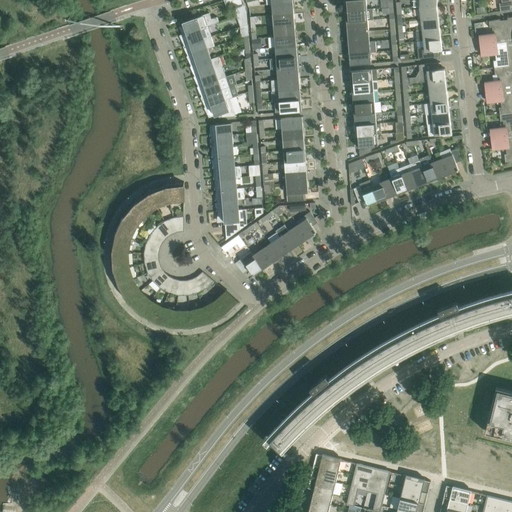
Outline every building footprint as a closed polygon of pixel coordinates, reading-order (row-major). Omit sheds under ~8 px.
[(223,0),(227,11),(233,9),(230,0),(223,0)] [(236,0),(230,0),(233,9),(239,7),(236,0)] [(345,0),(345,11),(367,9),(365,0),(344,0),(345,0)] [(511,0),(501,0),(502,3),(499,3),(500,11),(511,9),(511,7),(511,0)] [(293,2),(271,4),(272,15),(294,13),(293,2)] [(439,17),(437,6),(419,7),(421,19),(439,17)] [(373,9),(367,9),(345,11),(346,22),(368,20),(374,19),(373,9)] [(181,29),(183,34),(201,28),(201,29),(207,27),(206,26),(219,22),(217,17),(211,19),(209,13),(203,15),(198,17),(184,22),(183,21),(183,22),(185,27),(181,29)] [(294,13),(272,15),(273,26),(294,24),(294,13)] [(503,17),(506,42),(511,41),(511,16),(507,17),(508,19),(504,20),(504,17),(503,17)] [(422,25),(416,26),(416,30),(440,27),(439,17),(421,19),(422,25)] [(479,36),(479,38),(480,45),(478,45),(506,42),(503,17),(503,20),(500,20),(500,19),(488,21),(489,27),(492,27),(493,34),(479,36)] [(346,22),(347,32),(368,31),(368,20),(346,22)] [(241,37),(244,36),(249,35),(248,24),(240,26),(241,37)] [(294,24),(273,26),(274,36),(295,35),(294,24)] [(207,28),(207,27),(201,29),(201,28),(183,34),(184,37),(182,38),(184,45),(204,38),(201,30),(207,28)] [(417,41),(424,40),(441,38),(440,27),(416,30),(417,41)] [(347,32),(348,43),(369,41),(368,31),(347,32)] [(295,35),(274,36),(275,47),(296,46),(295,35)] [(188,47),(185,48),(187,54),(188,56),(190,55),(190,54),(208,49),(214,46),(211,36),(204,38),(187,44),(187,45),(188,47)] [(260,48),(259,38),(256,38),(252,38),(253,48),(260,48)] [(442,49),(441,38),(424,40),(424,47),(417,48),(419,59),(438,56),(437,50),(442,49)] [(348,43),(349,54),(370,52),(369,41),(348,43)] [(506,42),(478,45),(478,46),(480,46),(481,55),(495,53),(496,60),(493,61),(494,67),(509,65),(506,42)] [(296,46),(275,47),(276,58),(297,56),(296,46)] [(211,59),(208,49),(190,54),(190,55),(191,57),(189,59),(191,66),(211,59)] [(350,65),(371,63),(370,52),(349,54),(350,65)] [(192,69),(194,76),(222,66),(219,56),(211,59),(191,66),(194,65),(195,68),(192,69)] [(276,58),(270,59),(271,69),(277,69),(298,67),(297,56),(276,58)] [(417,78),(410,79),(411,83),(428,81),(445,79),(444,68),(441,68),(437,69),(436,62),(420,64),(421,70),(417,78)] [(485,83),(485,85),(486,92),(484,92),(511,89),(509,65),(494,67),(495,74),(498,74),(498,81),(485,83)] [(196,79),(198,86),(226,77),(222,66),(194,76),(195,76),(197,75),(198,78),(196,79)] [(298,67),(277,69),(278,80),(299,78),(298,67)] [(350,71),(351,82),(378,80),(377,69),(350,71)] [(229,87),(226,77),(198,86),(201,85),(202,88),(199,89),(201,96),(229,87)] [(278,80),(271,80),(272,91),(279,90),(300,89),(299,78),(278,80)] [(445,79),(428,81),(429,92),(447,90),(445,79)] [(376,80),(351,82),(352,93),(373,91),(377,91),(378,88),(378,82),(376,80)] [(203,100),(205,107),(230,98),(232,97),(233,97),(229,87),(201,96),(202,97),(204,96),(205,98),(203,100)] [(300,89),(279,90),(279,101),(301,99),(300,89)] [(511,91),(511,89),(484,92),(484,93),(486,92),(487,99),(487,102),(501,100),(502,107),(499,107),(500,114),(511,112),(511,91)] [(447,90),(429,92),(431,103),(448,101),(447,90)] [(352,93),(353,103),(374,102),(373,91),(352,93)] [(209,109),(206,110),(208,115),(209,117),(215,115),(215,116),(216,116),(216,115),(218,114),(220,116),(219,116),(219,117),(236,116),(236,115),(235,115),(229,98),(208,106),(209,109)] [(301,110),(301,99),(279,101),(275,101),(276,112),(301,110)] [(374,102),(353,103),(354,114),(375,112),(381,112),(381,101),(374,102)] [(431,103),(424,104),(425,114),(432,114),(449,111),(448,101),(431,103)] [(449,111),(432,114),(433,124),(450,122),(449,111)] [(354,114),(355,125),(376,123),(375,112),(354,114)] [(490,129),(490,132),(491,138),(489,139),(511,136),(511,112),(500,114),(500,121),(503,121),(504,128),(490,129)] [(281,118),(282,129),(303,127),(302,116),(281,118)] [(427,125),(428,136),(452,133),(451,122),(450,122),(433,124),(427,125)] [(211,136),(232,134),(231,123),(217,124),(217,123),(216,123),(217,124),(210,125),(211,132),(214,133),(214,135),(211,136)] [(380,123),(376,123),(355,125),(356,136),(377,134),(381,134),(380,123)] [(282,129),(283,140),(304,138),(303,127),(282,129)] [(233,145),(232,134),(211,136),(212,143),(214,143),(215,146),(212,146),(212,147),(233,145)] [(357,147),(367,146),(378,145),(377,134),(356,136),(357,147)] [(511,136),(489,139),(489,140),(491,139),(492,148),(506,147),(507,154),(504,154),(505,162),(511,161),(511,136)] [(283,140),(283,151),(305,149),(304,138),(283,140)] [(213,157),(234,156),(233,145),(212,147),(212,154),(215,154),(216,157),(213,157)] [(462,160),(457,148),(451,151),(450,148),(440,152),(442,158),(448,174),(458,170),(456,163),(461,161),(462,160)] [(283,151),(284,161),(305,160),(305,149),(283,151)] [(235,166),(234,156),(213,157),(213,165),(216,165),(217,168),(214,168),(235,166)] [(442,158),(432,162),(438,178),(448,174),(442,158)] [(361,159),(348,164),(349,172),(354,170),(353,168),(357,167),(363,165),(361,159)] [(284,161),(285,172),(306,171),(305,160),(284,161)] [(409,164),(418,185),(428,181),(422,166),(420,160),(409,164)] [(428,181),(438,178),(432,162),(422,166),(428,181)] [(409,164),(399,168),(408,189),(418,185),(409,164)] [(215,179),(236,177),(241,177),(240,166),(235,166),(214,168),(214,176),(217,176),(217,178),(215,179)] [(392,178),(398,193),(408,189),(399,168),(389,172),(392,178)] [(307,181),(306,171),(285,172),(286,183),(307,181)] [(237,188),(236,177),(215,179),(215,186),(218,186),(218,189),(237,188)] [(392,178),(382,182),(388,197),(398,193),(392,178)] [(359,184),(360,186),(354,188),(358,200),(359,200),(364,198),(367,205),(378,201),(372,186),(369,180),(359,184)] [(165,184),(169,201),(183,199),(183,200),(184,200),(184,181),(183,181),(183,183),(166,185),(165,184)] [(287,194),(288,202),(304,200),(303,193),(305,193),(308,192),(307,181),(286,183),(287,194)] [(378,201),(388,197),(382,182),(372,186),(378,201)] [(156,206),(169,201),(165,184),(165,185),(149,192),(148,190),(156,206)] [(218,189),(215,189),(216,192),(216,197),(219,197),(219,200),(238,199),(244,198),(244,194),(243,194),(242,188),(237,188),(218,189)] [(133,201),(145,215),(156,206),(148,190),(147,191),(148,192),(134,202),(133,201)] [(219,200),(216,200),(217,208),(220,208),(220,211),(217,211),(239,209),(238,199),(219,200)] [(136,225),(145,215),(133,201),(132,202),(134,203),(122,216),(121,215),(121,216),(136,225)] [(279,206),(274,209),(276,213),(278,215),(283,212),(279,206)] [(221,222),(225,222),(226,238),(225,239),(226,240),(240,229),(239,209),(217,211),(218,218),(220,219),(221,222)] [(270,212),(265,215),(268,219),(269,221),(273,218),(271,216),(276,213),(274,209),(270,212)] [(307,219),(298,225),(307,238),(316,232),(312,226),(317,222),(310,211),(304,215),(307,219)] [(113,232),(130,238),(136,225),(121,216),(122,217),(115,233),(113,232)] [(161,229),(167,225),(164,221),(158,225),(161,229)] [(280,237),(289,250),(298,244),(289,231),(285,225),(276,231),(280,237)] [(298,244),(307,238),(298,225),(289,231),(298,244)] [(150,234),(154,237),(158,232),(154,228),(150,234)] [(248,228),(238,234),(240,238),(250,231),(248,228)] [(127,252),(130,238),(113,232),(113,233),(114,233),(111,250),(109,250),(109,251),(127,252)] [(280,256),(289,250),(280,237),(271,243),(280,256)] [(228,242),(221,246),(225,252),(232,247),(228,242)] [(271,263),(280,256),(271,243),(262,249),(271,263)] [(251,252),(262,269),(271,263),(262,249),(253,255),(251,252)] [(110,269),(128,266),(127,252),(109,251),(111,251),(112,269),(110,269)] [(253,275),(262,269),(251,252),(235,263),(234,263),(243,273),(249,269),(253,275)] [(133,279),(128,266),(110,269),(112,269),(117,286),(116,287),(133,279)] [(155,276),(152,270),(147,272),(151,278),(155,276)] [(214,281),(210,278),(205,282),(208,286),(214,281)] [(126,302),(140,291),(133,279),(116,287),(118,286),(127,301),(126,302)] [(160,287),(163,283),(158,279),(154,282),(160,287)] [(303,430),(311,422),(327,408),(342,395),(344,397),(360,385),(377,373),(394,363),(411,353),(430,344),(443,338),(458,331),(458,329),(466,326),(467,328),(487,321),(502,317),(511,314),(511,284),(504,287),(488,291),(473,296),(457,301),(438,309),(417,318),(398,328),(379,338),(361,350),(343,362),(326,375),(318,381),(310,388),(297,399),(281,414),(281,415),(287,416),(283,421),(281,422),(275,428),(274,430),(268,436),(267,438),(264,441),(268,444),(270,441),(277,447),(281,450),(283,451),(291,442),(303,430)] [(150,301),(140,291),(126,302),(126,303),(127,302),(140,314),(139,315),(150,301)] [(240,303),(226,291),(226,292),(216,301),(226,316),(227,316),(226,314),(239,302),(240,303)] [(155,324),(156,324),(162,307),(150,301),(139,315),(140,315),(141,314),(156,323),(155,324)] [(226,316),(216,301),(203,308),(210,325),(210,324),(210,323),(225,315),(226,316)] [(176,311),(162,307),(156,324),(156,323),(173,327),(173,329),(176,311)] [(203,308),(190,311),(192,329),(192,327),(209,323),(210,325),(203,308)] [(192,329),(190,311),(176,311),(173,329),(174,329),(174,327),(192,327),(192,329)] [(511,438),(511,390),(496,387),(485,432),(511,438)] [(316,453),(313,465),(338,471),(341,459),(341,458),(323,453),(323,454),(322,455),(316,453)] [(358,488),(368,491),(373,467),(359,464),(357,473),(357,474),(361,474),(360,478),(359,482),(353,481),(349,494),(356,496),(358,488)] [(313,465),(311,476),(336,482),(338,471),(313,465)] [(379,487),(380,483),(381,479),(385,480),(388,471),(373,467),(368,491),(377,493),(376,501),(382,502),(385,489),(379,487)] [(428,493),(429,487),(431,481),(424,480),(425,479),(425,478),(406,474),(406,475),(403,487),(428,493)] [(333,493),(336,482),(311,476),(308,488),(314,489),(333,493)] [(445,491),(443,497),(468,503),(471,491),(472,490),(471,490),(453,485),(453,486),(452,487),(446,485),(445,491)] [(428,493),(403,487),(400,498),(425,504),(428,493)] [(314,489),(311,500),(330,504),(333,493),(314,489)] [(500,511),(504,499),(489,496),(489,498),(487,505),(488,505),(487,505),(491,506),(490,510),(489,511),(500,511)] [(443,497),(441,508),(457,511),(466,511),(468,503),(443,497)] [(423,511),(425,504),(400,498),(398,509),(410,511),(423,511)] [(511,511),(511,501),(504,499),(500,511),(511,511)] [(311,500),(309,511),(314,511),(328,511),(330,504),(311,500)]
